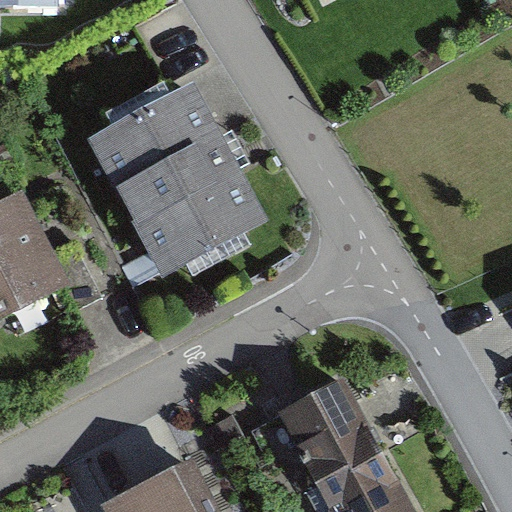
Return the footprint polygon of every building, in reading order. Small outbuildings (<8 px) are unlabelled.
[(0,0),(0,12),(53,13),(53,0),(0,0)] [(267,224),(194,91),(90,148),(163,281),(267,224)] [(54,258),(25,199),(0,211),(0,319),(54,292),(67,317),(100,301),(74,248),(54,258)] [(412,511),(343,383),(252,432),(288,500),(306,490),(317,511),(412,511)] [(214,511),(192,469),(112,511),(214,511)]
